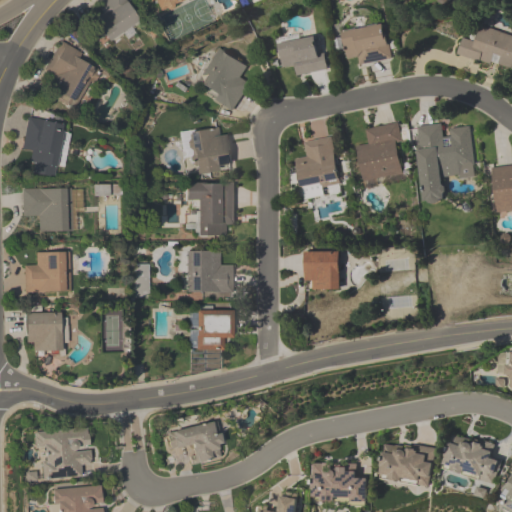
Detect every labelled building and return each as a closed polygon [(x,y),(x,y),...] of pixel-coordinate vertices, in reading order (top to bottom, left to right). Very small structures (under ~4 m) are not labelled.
[(93,21),(108,45),(141,24),(125,0),(109,0),(110,1),(98,8),(103,15),(93,21)] [(359,66),(392,59),(384,23),(341,32),(347,59),(357,57),(359,66)] [(456,56),(511,71),(511,36),(478,27),(474,41),(461,37),(456,56)] [(328,70),(320,33),(277,42),(283,69),(294,67),(296,77),(328,70)] [(45,73),(56,79),(46,97),(78,113),(100,67),(58,46),(45,73)] [(233,109),(249,83),(241,78),(248,66),(217,47),(194,86),(233,109)] [(23,152),(34,153),(30,175),(55,179),(64,125),(28,119),(23,152)] [(365,130),(368,146),(356,148),(363,184),(405,176),(395,124),(365,130)] [(415,127),(422,205),(445,203),(443,180),(476,177),(471,127),(450,129),(451,138),(440,139),(438,125),(415,127)] [(232,170),(227,136),(220,137),(219,129),(190,132),(194,175),(232,170)] [(295,161),(300,192),(340,186),(334,139),(304,143),(306,159),(295,161)] [(511,212),(511,166),(492,168),(495,214),(511,212)] [(234,227),(235,184),(185,184),(185,202),(197,202),(197,237),(225,238),(225,227),(234,227)] [(66,234),(66,191),(22,191),(22,219),(37,219),(37,234),(66,234)] [(341,252),(306,252),(306,291),(341,291),(341,252)] [(70,293),(69,253),(35,254),(35,267),(24,267),(24,294),(70,293)] [(187,253),(187,295),(233,295),(233,267),(220,267),(220,253),(187,253)] [(232,312),(192,312),(192,353),(222,353),(222,339),(232,339),(232,312)] [(26,344),(35,343),(35,352),(62,352),(61,314),(25,314),(26,344)] [(194,465),(224,459),(217,422),(166,431),(169,451),(190,447),(194,465)] [(81,478),(81,467),(90,466),(88,429),(33,432),(34,449),(41,449),(43,480),(81,478)] [(495,485),(501,461),(492,459),(495,448),(453,437),(443,471),(495,485)] [(432,486),(435,450),(384,445),(380,481),(432,486)] [(358,464),(314,464),(314,503),(370,503),(370,479),(358,479),(358,464)] [(51,489),(51,511),(102,511),(101,486),(51,489)] [(260,511),(297,511),(299,498),(282,496),(279,511),(271,511),(260,511)]
